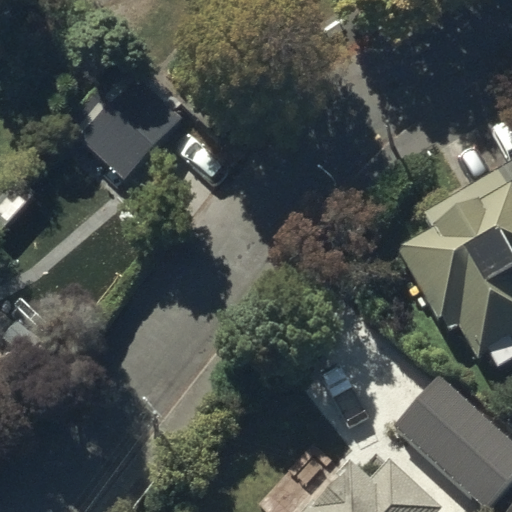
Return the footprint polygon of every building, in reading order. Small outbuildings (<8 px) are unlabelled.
[(272,0),(208,0),(243,32),(272,0)] [(186,130),(128,76),(74,134),(132,187),(186,130)] [(511,176),(431,221),(440,237),(404,257),(443,327),(452,322),(458,332),(466,327),(485,361),(496,354),(504,368),(511,363),(511,354),(507,346),(511,343),(511,176)] [(495,511),(511,491),(511,452),(437,392),(395,443),(481,511),(495,511)] [(328,511),(429,511),(395,480),(377,500),(357,482),(328,511)]
